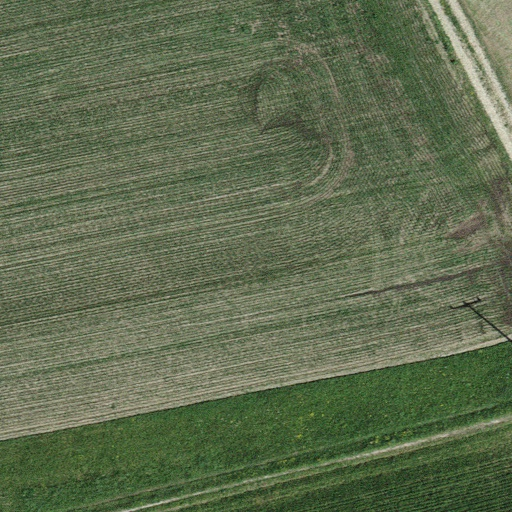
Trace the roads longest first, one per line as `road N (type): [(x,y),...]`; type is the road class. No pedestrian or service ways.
road 1 (track): [(511,417),(123,511)]
road 2 (track): [(432,0),(511,155)]
